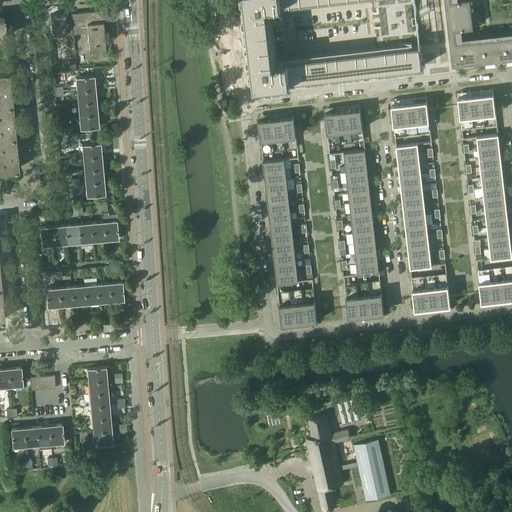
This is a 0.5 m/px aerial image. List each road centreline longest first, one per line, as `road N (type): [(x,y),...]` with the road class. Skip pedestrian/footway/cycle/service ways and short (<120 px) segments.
road 1 (residential): [(243,100),(267,322),(277,336),(400,323)]
road 2 (tertiary): [(151,335),(128,0)]
road 3 (residential): [(400,323),(372,86)]
road 4 (residential): [(12,202),(38,191),(18,0)]
road 5 (tertiary): [(161,494),(151,335)]
road 6 (unclassified): [(292,511),(255,475),(161,494)]
road 7 (residential): [(24,348),(12,202)]
road 8 (residential): [(372,86),(507,71)]
road 9 (residential): [(243,100),(372,86)]
